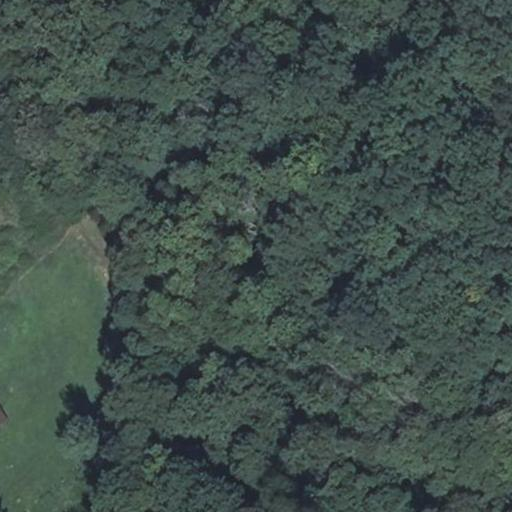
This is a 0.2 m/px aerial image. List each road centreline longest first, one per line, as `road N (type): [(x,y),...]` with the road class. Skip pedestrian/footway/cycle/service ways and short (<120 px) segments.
road 1 (track): [(0,7),(123,209),(164,300)]
road 2 (track): [(123,209),(198,0)]
